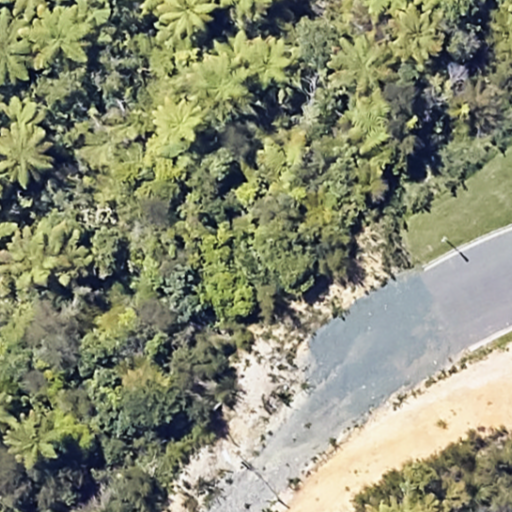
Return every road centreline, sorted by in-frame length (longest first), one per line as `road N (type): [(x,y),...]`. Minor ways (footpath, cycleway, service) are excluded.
road 1 (residential): [(328,381),(390,331),(511,273)]
road 2 (track): [(244,511),(328,381)]
